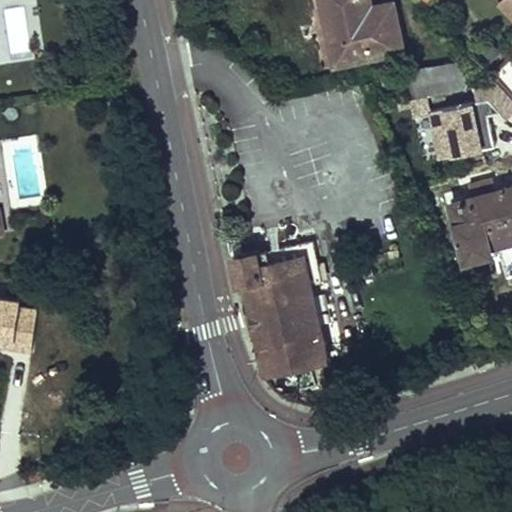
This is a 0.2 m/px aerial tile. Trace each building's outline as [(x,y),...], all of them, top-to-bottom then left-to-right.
[(319,0),(322,9),(327,7),(333,35),(341,66),(404,51),(395,13),(388,14),(386,3),(371,7),(369,0),(319,0)] [(511,0),(503,0),(499,4),(511,16),(511,15),(511,0)] [(393,2),(386,3),(388,14),(395,13),(393,2)] [(327,7),(322,9),(322,12),(328,36),(334,67),(341,66),(333,35),(327,7)] [(459,61),(406,72),(411,97),(465,90),(459,61)] [(473,89),(505,131),(506,130),(511,125),(511,100),(497,83),(473,89)] [(431,110),(429,96),(397,101),(398,108),(410,107),(412,117),(432,114),(431,110)] [(484,153),(474,102),(431,110),(432,114),(440,161),(484,153)] [(471,197),(447,204),(464,268),(498,259),(493,239),(511,234),(511,186),(492,192),(488,180),(468,185),(471,197)] [(300,243),(256,252),(259,265),(303,256),(300,243)] [(244,284),(263,374),(325,361),(326,360),(325,356),(320,333),(303,256),(259,265),(256,252),(231,258),(237,286),(244,284)]
